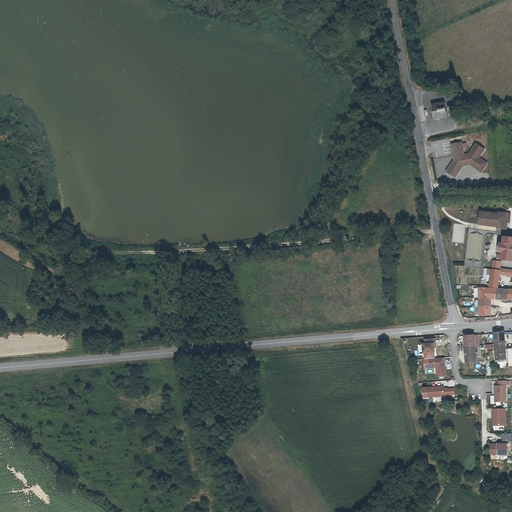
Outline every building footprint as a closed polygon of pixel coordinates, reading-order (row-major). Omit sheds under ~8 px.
[(452,112),(452,111),(451,105),(450,100),(438,101),(439,114),(452,112)] [(454,159),(452,162),(459,167),(462,163),(470,162),(470,163),(481,171),(487,163),(480,158),(479,158),(479,156),(480,156),(485,149),(476,143),(469,153),(464,154),(463,143),(452,144),(454,155),(454,159)] [(463,165),(470,163),(470,162),(462,163),(459,167),(452,162),(447,168),(448,171),(454,175),(456,175),(463,165)] [(503,222),(506,222),(507,214),(497,213),(497,214),(479,212),(478,225),(496,227),(496,228),(504,229),(505,224),(503,224),(503,222)] [(511,262),(511,238),(505,238),(503,237),(502,245),(501,256),(501,261),(511,262)] [(499,272),(500,272),(500,263),(492,263),(491,272),(499,272)] [(498,288),(499,277),(499,272),(491,272),(490,277),(489,288),(498,288)] [(478,317),(490,317),(489,302),(491,302),(491,301),(497,300),(497,301),(511,300),(511,290),(498,291),(493,291),(488,291),(477,291),(478,317)] [(498,363),(508,363),(506,335),(496,336),(498,363)] [(467,366),(477,365),(475,338),(465,338),(467,366)] [(425,355),(436,355),(436,346),(437,346),(437,341),(427,342),(427,346),(425,346),(425,355)] [(448,379),(446,360),(431,361),(432,370),(438,370),(439,379),(448,379)] [(506,402),(506,380),(497,380),(497,385),(493,385),(493,403),(506,402)] [(444,389),(428,390),(429,400),(449,398),(448,391),(445,392),(444,389)] [(506,426),(506,408),(492,408),(492,426),(506,426)] [(507,443),(489,443),(489,455),(506,455),(507,443)]
